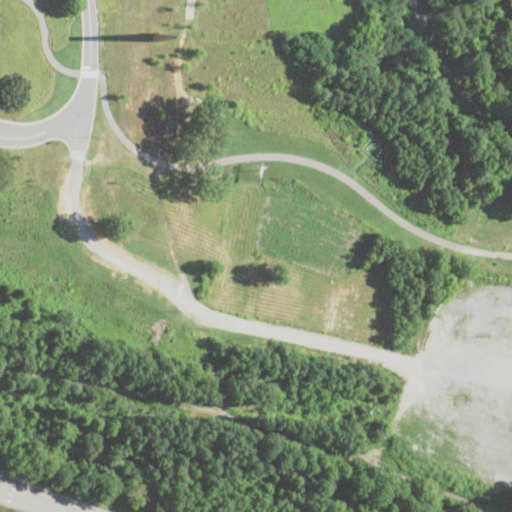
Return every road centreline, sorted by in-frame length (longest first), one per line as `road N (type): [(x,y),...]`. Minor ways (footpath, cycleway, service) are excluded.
road 1 (track): [(0,368),(216,410),(504,511)]
road 2 (track): [(367,463),(425,360),(454,349),(511,357)]
